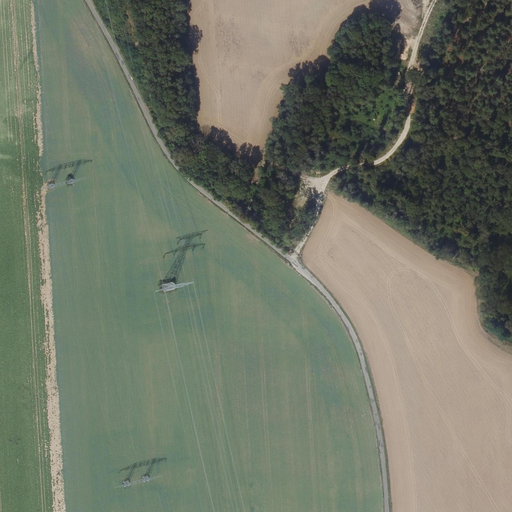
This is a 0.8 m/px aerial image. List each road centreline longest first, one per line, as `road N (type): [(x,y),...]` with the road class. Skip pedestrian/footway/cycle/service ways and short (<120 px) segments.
road 1 (unclassified): [(86,0),(170,161),(343,314),(370,379),(387,511)]
road 2 (track): [(288,259),(332,184),(372,164),(406,130),(407,76),(434,0)]
